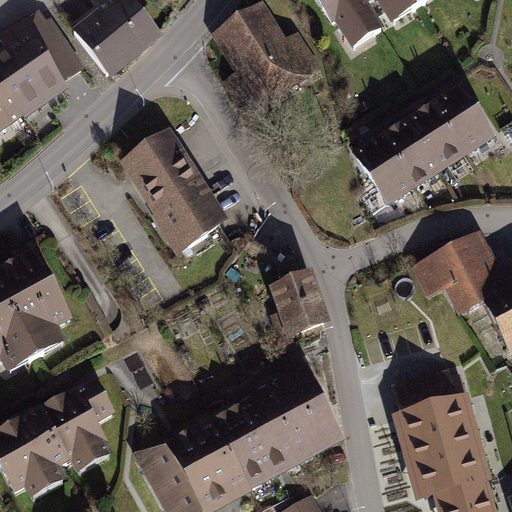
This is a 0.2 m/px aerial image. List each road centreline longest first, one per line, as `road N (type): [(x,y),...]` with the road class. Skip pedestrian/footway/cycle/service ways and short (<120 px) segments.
road 1 (residential): [(336,265),(300,238),(193,67),(171,48)]
road 2 (residential): [(385,511),(376,410),(336,265)]
road 3 (tertiary): [(0,213),(171,48)]
road 4 (residential): [(336,265),(409,234),(511,216)]
